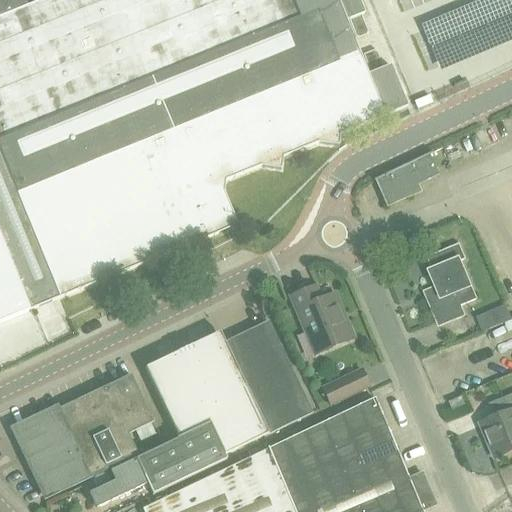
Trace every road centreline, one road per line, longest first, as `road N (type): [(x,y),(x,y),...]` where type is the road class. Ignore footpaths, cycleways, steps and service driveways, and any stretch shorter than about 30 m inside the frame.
road 1 (unclassified): [(0,393),(333,236)]
road 2 (unclassified): [(333,236),(357,254),(465,511)]
road 3 (unclassified): [(511,90),(350,169),(333,236)]
